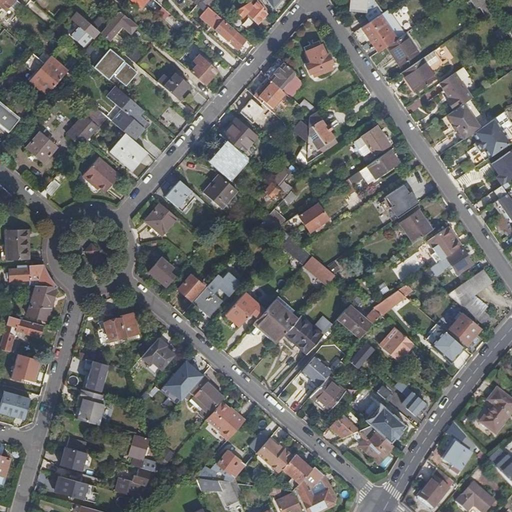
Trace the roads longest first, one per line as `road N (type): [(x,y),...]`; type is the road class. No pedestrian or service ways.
road 1 (residential): [(386,505),(122,277)]
road 2 (residential): [(321,0),(511,280)]
road 3 (residential): [(308,0),(117,219)]
road 4 (residential): [(386,505),(457,393),(511,327)]
road 5 (residential): [(80,289),(38,442)]
